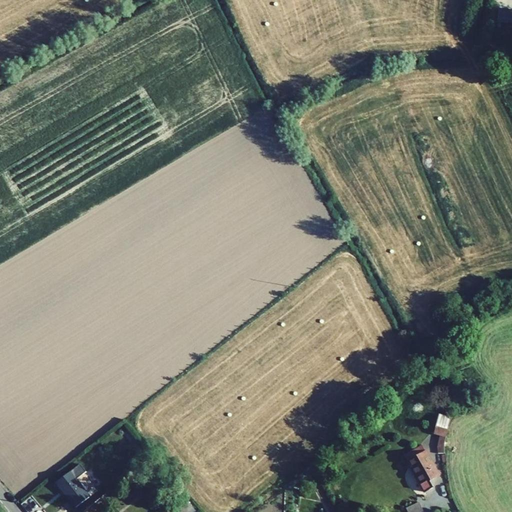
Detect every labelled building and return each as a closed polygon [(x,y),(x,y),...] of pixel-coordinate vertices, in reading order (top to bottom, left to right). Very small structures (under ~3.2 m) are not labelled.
[(434,433),(440,435),(438,446),(438,454),(444,454),(444,444),(451,418),(439,414),(434,433)] [(405,456),(425,492),(433,488),(429,481),(439,476),(422,446),(405,456)] [(75,508),(89,497),(70,472),(56,483),(75,508)] [(83,511),(98,511),(109,503),(103,496),(84,511),(83,511)] [(187,501),(176,510),(177,511),(194,511),(195,511),(187,501)] [(423,511),(419,502),(406,508),(407,511),(423,511)]
